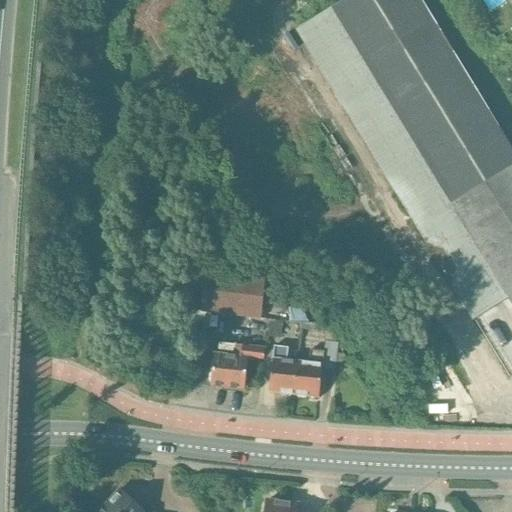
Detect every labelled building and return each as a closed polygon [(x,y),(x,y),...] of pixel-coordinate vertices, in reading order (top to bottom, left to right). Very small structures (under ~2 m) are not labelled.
[(356,0),(296,37),(404,216),(508,153),(414,0),(356,0)] [(443,0),(440,0),(424,10),(442,39),(460,27),(443,0)] [(467,0),(443,0),(460,27),(478,16),(467,0)] [(492,0),(467,0),(478,16),(496,5),(492,0)] [(511,0),(503,0),(496,5),(511,30),(511,0)] [(511,30),(496,5),(478,16),(497,46),(511,36),(511,30)] [(478,16),(460,27),(479,57),(497,46),(478,16)] [(460,27),(442,39),(461,69),(479,57),(460,27)] [(507,301),(511,308),(511,185),(422,242),(460,303),(473,323),(507,301)] [(422,327),(460,303),(422,242),(404,216),(368,238),(422,327)] [(206,272),(202,311),(261,318),(262,318),(264,306),(279,307),(280,300),(282,281),(266,279),(206,272)] [(308,321),(304,309),(304,300),(289,300),(289,321),(308,321)] [(203,329),(205,313),(193,312),(192,328),(203,329)] [(303,322),(302,330),(331,332),(324,321),(314,324),(303,322)] [(299,397),(304,398),(305,396),(319,398),(322,370),(335,371),(338,344),(325,342),(324,352),(310,350),(308,363),(298,362),(294,394),(297,395),(299,397)] [(211,385),(244,389),(247,362),(263,364),(264,363),(265,351),(266,348),(235,344),(233,357),(215,355),(211,385)] [(283,396),(290,396),(292,394),(294,394),(298,362),(286,361),(288,348),(274,347),(273,352),(272,359),(273,359),(273,364),(270,392),(282,394),(283,396)] [(265,351),(264,363),(273,364),(273,359),(272,359),(273,352),(265,351)] [(345,355),(337,354),(336,365),(353,367),(345,355)] [(143,511),(121,492),(102,511),(143,511)] [(282,504),(280,501),(273,500),(270,503),(266,502),(264,511),(297,511),(298,506),(282,504)]
